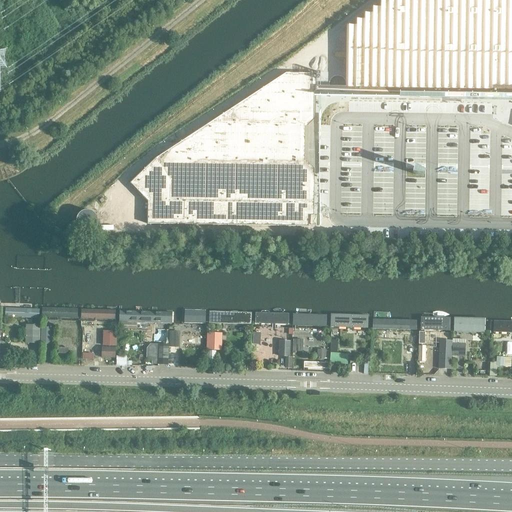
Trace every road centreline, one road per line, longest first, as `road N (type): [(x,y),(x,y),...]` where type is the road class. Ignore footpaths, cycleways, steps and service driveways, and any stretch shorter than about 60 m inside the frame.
road 1 (unclassified): [(0,377),(511,392)]
road 2 (motorway): [(511,499),(0,486)]
road 3 (unclassified): [(0,460),(511,465)]
road 4 (motorway): [(255,511),(0,505)]
